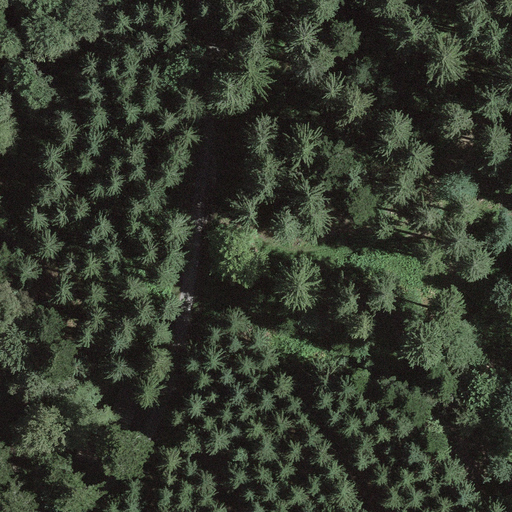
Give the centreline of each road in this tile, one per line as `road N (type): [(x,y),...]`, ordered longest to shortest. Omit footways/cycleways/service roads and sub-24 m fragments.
road 1 (track): [(230,0),(203,192),(195,322),(128,447),(78,511)]
road 2 (unknown): [(226,29),(269,210),(331,248),(384,244),(511,212)]
